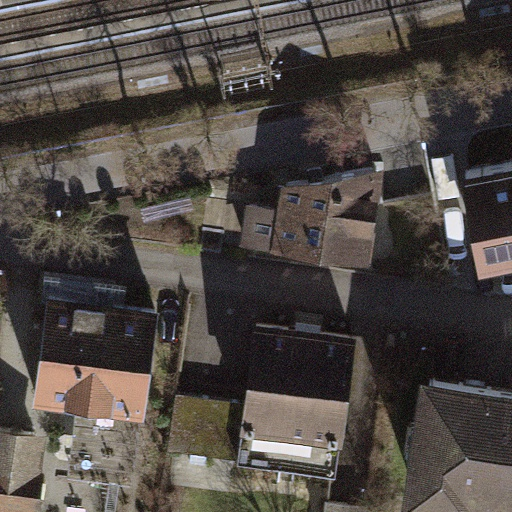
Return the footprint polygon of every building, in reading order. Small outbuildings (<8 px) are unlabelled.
[(511,140),(467,148),(484,247),(511,242),(511,140)] [(221,234),(363,258),(380,161),(269,169),(263,207),(227,201),(221,234)] [(90,287),(39,281),(26,388),(90,395),(81,466),(120,471),(128,402),(136,403),(149,293),(110,289),(112,271),(92,269),(90,287)] [(347,322),(251,308),(239,395),(170,385),(162,444),(327,467),(347,322)] [(464,485),(511,492),(511,366),(425,352),(403,483),(463,493),(464,485)] [(26,429),(0,424),(0,494),(27,498),(30,473),(20,472),(26,429)] [(354,511),(357,503),(325,497),(321,511),(354,511)]
